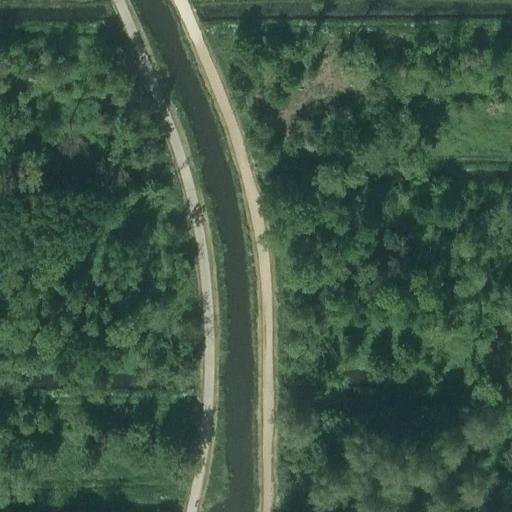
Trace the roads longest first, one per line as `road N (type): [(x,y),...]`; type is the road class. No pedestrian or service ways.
road 1 (unknown): [(178,0),(247,171),(261,241),(267,511)]
road 2 (track): [(0,392),(207,388)]
